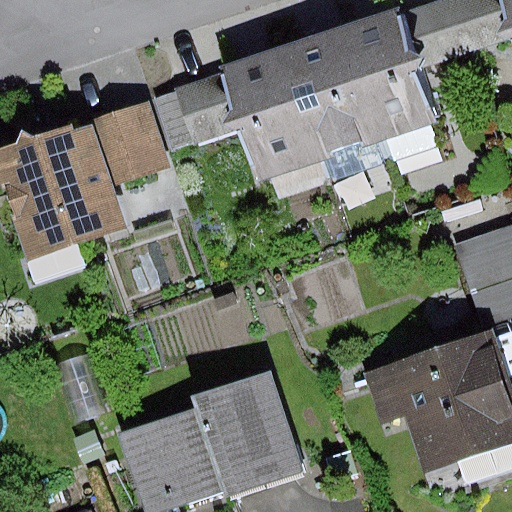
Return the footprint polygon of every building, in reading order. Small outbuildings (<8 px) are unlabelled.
[(511,0),(447,0),(408,13),(427,68),(511,39),(511,0)] [(408,13),(351,32),(387,144),(445,125),(427,68),(408,13)] [(351,32),(293,50),(329,162),(387,144),(351,32)] [(293,50),(234,70),(253,127),(271,181),(329,162),(293,50)] [(253,127),(234,70),(158,96),(177,153),(253,127)] [(154,104),(107,120),(130,185),(177,169),(154,104)] [(31,144),(0,154),(35,262),(122,233),(86,126),(49,138),(37,130),(31,144)] [(511,229),(460,248),(489,327),(511,318),(511,229)] [(511,367),(501,335),(373,376),(389,424),(413,416),(431,470),(511,443),(511,367)] [(208,408),(128,434),(152,511),(161,511),(235,489),(238,499),(314,475),(281,372),(204,396),(208,408)] [(44,483),(18,494),(26,511),(32,511),(53,503),(44,483)]
